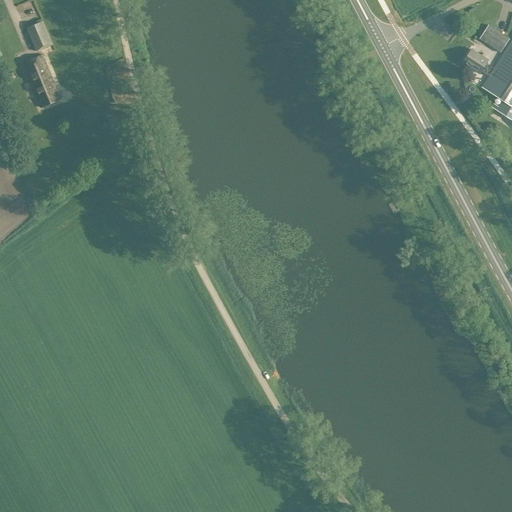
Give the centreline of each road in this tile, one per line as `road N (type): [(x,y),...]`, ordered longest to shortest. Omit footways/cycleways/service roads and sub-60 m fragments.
road 1 (unclassified): [(353,511),(261,383),(176,223),(114,0)]
road 2 (secondary): [(511,292),(379,43)]
